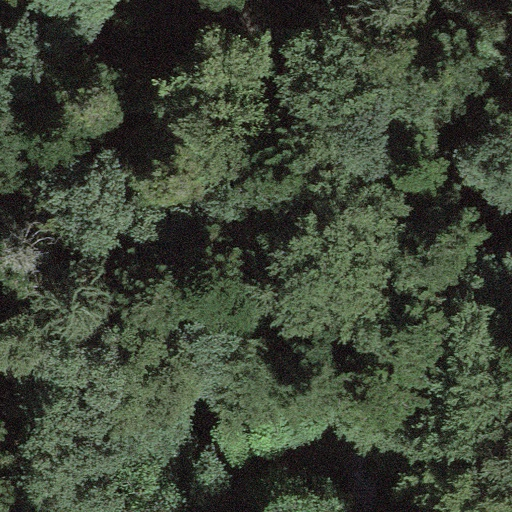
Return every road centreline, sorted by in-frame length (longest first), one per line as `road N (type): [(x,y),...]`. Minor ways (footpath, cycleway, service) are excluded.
road 1 (track): [(511,92),(264,0)]
road 2 (track): [(511,374),(337,386)]
